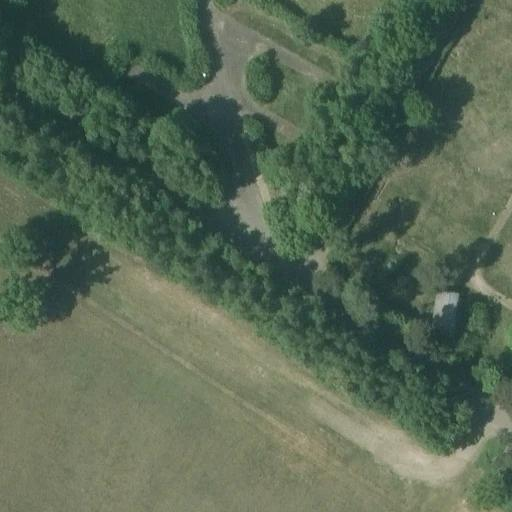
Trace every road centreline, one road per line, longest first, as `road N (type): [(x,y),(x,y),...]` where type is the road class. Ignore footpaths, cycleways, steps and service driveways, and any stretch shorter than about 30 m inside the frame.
road 1 (unclassified): [(300,292),(0,101)]
road 2 (unclassified): [(300,292),(467,0)]
road 3 (unclassified): [(511,431),(300,292)]
